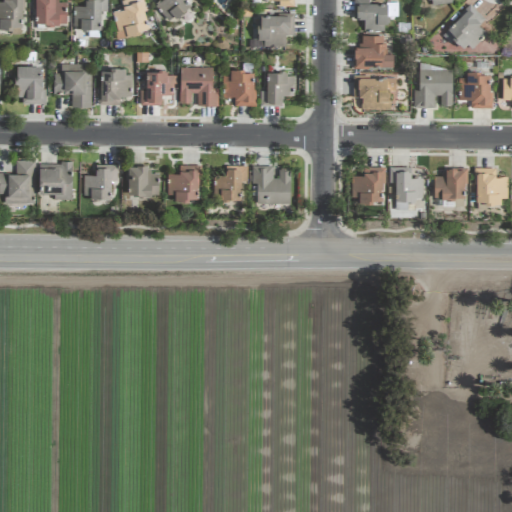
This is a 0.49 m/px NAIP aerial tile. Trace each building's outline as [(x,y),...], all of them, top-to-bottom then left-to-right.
[(0,1),(0,28),(12,29),(11,34),(21,35),(21,0),(2,0),(2,2),(0,1)] [(66,27),(66,2),(54,2),(54,0),(33,0),(33,23),(40,23),(40,26),(66,27)] [(84,0),(85,6),(72,6),(73,25),(80,25),(80,31),(88,31),(88,37),(100,37),(99,12),(107,11),(106,0),(84,0)] [(148,29),(141,0),(121,0),(123,9),(112,12),(118,36),(148,29)] [(189,0),(161,0),(155,6),(169,23),(192,3),(189,0)] [(364,19),(364,31),(386,31),(386,3),(369,4),(368,0),(353,0),(354,19),(364,19)] [(472,48),(486,34),(478,25),(484,19),(470,5),(443,32),(461,49),(467,43),(472,48)] [(392,68),(392,54),(383,54),(384,36),(361,36),(361,48),(353,48),(353,67),(392,68)] [(60,65),(60,73),(53,74),(53,94),(71,94),(71,107),(93,107),(92,64),(60,65)] [(45,104),(45,88),(41,87),(41,66),(15,66),(15,98),(22,98),(22,104),(45,104)] [(413,108),(436,108),(436,106),(451,107),(452,67),(419,67),(418,91),(413,90),(413,108)] [(179,103),(190,103),(190,94),(197,94),(197,106),(217,106),(217,88),(212,88),(212,68),(179,68),(179,103)] [(118,105),(118,96),(131,97),(131,75),(123,74),(123,69),(99,69),(98,105),(118,105)] [(139,105),(160,106),(161,95),(173,95),(173,73),(146,72),(145,91),(140,91),(139,105)] [(254,72),(222,72),(222,97),(234,97),(233,106),(253,106),(254,72)] [(260,106),(282,106),(281,96),(293,96),(293,73),(266,73),(266,91),(259,91),(260,106)] [(490,73),(464,73),(464,78),(458,78),(458,100),(470,100),(470,108),(489,108),(490,73)] [(353,77),(352,97),(361,97),(361,109),(389,110),(389,91),(394,91),(395,78),(353,77)] [(511,77),(502,77),(501,100),(511,100),(511,77)] [(0,173),(0,203),(34,204),(35,161),(15,160),(15,174),(0,173)] [(72,164),(39,163),(38,194),(54,194),(54,199),(71,200),(72,164)] [(110,198),(111,181),(116,181),(116,165),(95,165),(95,176),(82,175),(82,198),(110,198)] [(126,194),(138,195),(138,197),(158,197),(158,174),(147,173),(147,166),(127,165),(126,194)] [(179,174),(167,174),(166,195),(173,195),(173,200),(197,201),(198,166),(179,165),(179,174)] [(240,199),(240,182),(247,181),(246,166),(225,167),(225,176),(212,176),(213,200),(240,199)] [(272,166),(251,166),(251,184),(256,184),(255,204),(289,204),(290,168),(278,168),(278,178),(272,178),(272,166)] [(421,201),(422,178),(409,178),(409,167),(389,167),(388,182),(395,182),(395,200),(421,201)] [(495,168),(474,168),(475,209),(486,209),(486,205),(499,204),(499,199),(507,199),(506,177),(495,177),(495,168)] [(462,169),(445,169),(445,176),(433,177),(433,200),(463,200),(462,169)] [(373,171),(373,173),(364,173),(363,177),(352,176),(352,197),(358,198),(358,203),(363,203),(363,204),(372,204),(373,203),(373,201),(382,201),(383,174),(382,174),(382,171),(373,171)]
